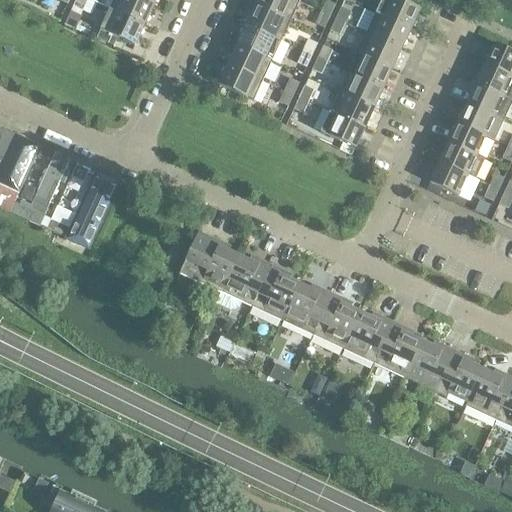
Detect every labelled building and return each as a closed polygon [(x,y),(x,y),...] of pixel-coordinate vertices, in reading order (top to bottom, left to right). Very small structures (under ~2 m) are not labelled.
[(83,12),(88,1),(87,0),(77,0),(73,8),(83,12)] [(145,27),(154,7),(138,0),(114,0),(110,11),(145,27)] [(300,4),(291,0),(259,0),(256,7),(290,23),(300,4)] [(396,0),(382,0),(376,15),(411,31),(420,11),(396,0)] [(327,2),(321,14),(331,18),(336,6),(327,2)] [(290,23),(256,7),(247,27),(281,43),(290,23)] [(342,9),(336,21),(346,25),(351,13),(342,9)] [(135,47),(145,27),(110,11),(100,31),(135,47)] [(71,12),(66,25),(73,28),(79,16),(71,12)] [(325,30),(331,18),(321,14),(316,26),(325,30)] [(402,51),(411,31),(376,15),(367,35),(402,51)] [(340,37),(346,25),(336,21),(331,32),(340,37)] [(281,43),(247,27),(238,46),(272,62),(281,43)] [(393,71),(402,51),(367,35),(358,54),(393,71)] [(309,41),(304,53),(313,57),(318,46),(309,41)] [(511,53),(495,45),(485,66),(511,78),(511,53)] [(272,62),(238,46),(229,66),(263,82),(272,62)] [(324,48),(318,60),(328,64),(333,52),(324,48)] [(308,69),(313,57),(304,53),(298,65),(308,69)] [(383,90),(393,71),(358,54),(348,74),(383,90)] [(322,76),(328,64),(318,60),(313,72),(322,76)] [(263,82),(229,66),(219,86),(253,102),(263,82)] [(511,78),(485,66),(476,85),(511,102),(511,78)] [(374,110),(383,90),(348,74),(339,93),(374,110)] [(291,81),(286,92),(295,97),(300,85),(291,81)] [(511,102),(476,85),(467,105),(504,122),(511,105),(511,102)] [(306,87),(301,99),(310,104),(315,92),(306,87)] [(290,108),(295,97),(286,92),(280,104),(290,108)] [(365,129),(374,110),(339,93),(330,113),(365,129)] [(305,115),(310,104),(301,99),(295,111),(305,115)] [(467,105),(458,125),(486,138),(495,142),(504,122),(467,105)] [(356,150),(365,129),(330,113),(321,134),(345,145),(356,150)] [(458,125),(449,144),(477,157),(486,138),(458,125)] [(0,187),(16,195),(37,148),(11,136),(0,161),(0,187)] [(449,144),(440,164),(468,177),(476,180),(485,161),(477,157),(449,144)] [(345,145),(341,152),(352,157),(356,150),(345,145)] [(511,164),(511,163),(511,149),(508,148),(502,159),(511,164)] [(54,207),(74,163),(56,155),(36,199),(54,207)] [(440,164),(430,184),(442,190),(459,198),(459,197),(470,202),(480,182),(476,180),(468,177),(440,164)] [(495,175),(490,187),(499,191),(504,180),(495,175)] [(115,188),(91,177),(71,223),(95,233),(115,188)] [(430,184),(427,192),(438,197),(442,190),(430,184)] [(27,185),(21,199),(32,204),(38,190),(27,185)] [(494,203),(499,191),(490,187),(484,199),(494,203)] [(508,210),(511,202),(511,197),(504,194),(499,206),(508,210)] [(444,199),(441,208),(472,219),(476,210),(444,199)] [(34,210),(16,202),(11,214),(29,222),(34,210)] [(45,217),(40,227),(47,230),(52,220),(45,217)] [(71,227),(53,219),(52,220),(47,230),(66,238),(71,227)] [(225,246),(199,233),(180,275),(222,294),(239,257),(223,250),(225,246)] [(252,308),(271,267),(256,260),(254,265),(239,257),(222,294),(217,305),(229,311),(233,311),(237,309),(240,307),(242,304),(252,308)] [(286,274),(271,267),(252,308),(264,314),(266,310),(285,318),(300,286),(284,278),(286,274)] [(313,337),(332,296),(317,289),(315,293),(300,286),(285,318),(283,323),(313,337)] [(347,302),(332,296),(313,337),(344,351),(361,314),(345,307),(347,302)] [(376,321),(361,314),(344,351),(374,365),(393,324),(378,317),(376,321)] [(408,331),(393,324),(374,365),(405,379),(422,342),(406,335),(408,331)] [(435,394),(454,352),(439,345),(437,350),(422,342),(405,379),(435,394)] [(469,359),(454,352),(435,394),(447,399),(449,395),(467,403),(483,371),(467,363),(469,359)] [(291,382),(295,370),(275,364),(272,375),(291,382)] [(496,422),(511,387),(511,379),(500,374),(498,378),(483,371),(467,403),(465,408),(496,422)] [(318,374),(312,391),(334,400),(341,383),(318,374)] [(511,387),(496,422),(511,429),(511,387)] [(511,482),(492,474),(487,483),(511,494),(511,482)] [(0,476),(0,489),(10,494),(15,483),(0,476)] [(39,480),(32,495),(42,500),(49,485),(39,480)] [(101,511),(93,508),(96,503),(73,492),(70,497),(60,493),(51,511),(101,511)]
